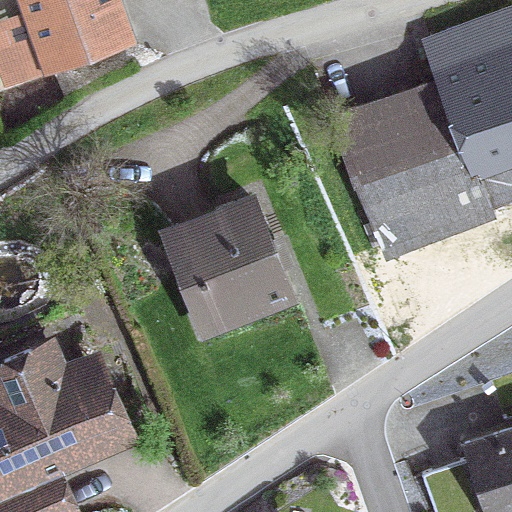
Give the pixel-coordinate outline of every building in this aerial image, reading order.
[(23,0),(44,59),(120,33),(108,0),(23,0)] [(438,79),(333,116),(357,185),(352,187),(378,245),(511,195),(511,61),(441,88),(438,79)] [(220,320),(286,294),(249,200),(170,231),(186,272),(194,280),(205,282),(220,320)] [(65,511),(47,472),(121,439),(125,437),(98,375),(78,367),(56,377),(47,358),(25,350),(0,361),(0,511),(65,511)] [(511,511),(511,426),(459,445),(482,511),(511,511)]
